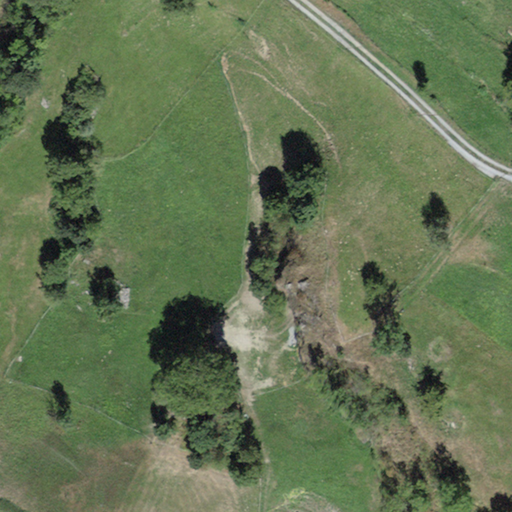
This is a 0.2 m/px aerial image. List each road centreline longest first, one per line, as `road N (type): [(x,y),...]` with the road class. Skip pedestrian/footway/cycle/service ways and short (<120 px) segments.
road 1 (track): [(511,180),(414,301),(429,330),(503,406)]
road 2 (track): [(511,175),(467,153),(291,0)]
